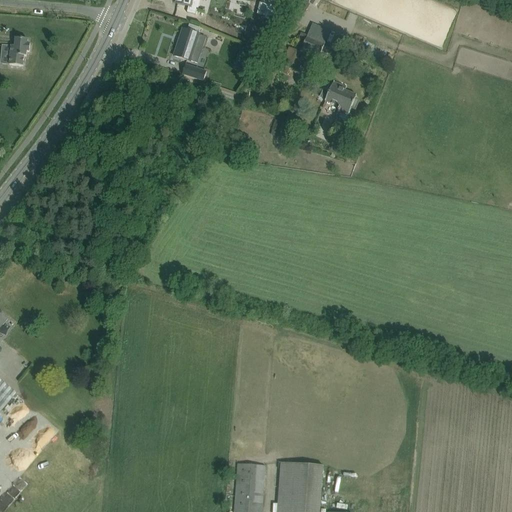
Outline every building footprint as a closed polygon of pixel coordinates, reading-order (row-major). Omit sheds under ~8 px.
[(176,0),(176,4),(183,6),(183,5),(188,7),(187,13),(195,15),(199,0),(176,0)] [(226,0),(218,0),(216,6),(234,13),(237,4),(226,0)] [(271,1),(267,17),(278,19),(285,6),(271,1)] [(319,58),(325,44),(330,32),(312,24),(301,51),(302,51),(302,50),(319,57),(318,58),(319,58)] [(178,43),(174,57),(181,59),(180,60),(182,60),(183,60),(189,62),(197,64),(206,38),(198,35),(200,28),(189,25),(187,31),(183,30),(180,37),(182,38),(179,44),(178,43)] [(9,65),(23,67),(24,57),(26,57),(27,52),(29,53),(30,45),(27,45),(28,40),(15,39),(14,47),(11,47),(9,65)] [(361,51),(365,43),(355,39),(351,47),(361,51)] [(255,53),(244,49),(240,62),(251,66),(255,53)] [(296,66),(299,60),(286,54),(284,61),(296,66)] [(185,66),(182,75),(203,82),(206,73),(206,72),(190,67),(185,66)] [(338,112),(339,112),(336,119),(345,123),(351,109),(355,111),(359,102),(355,100),(356,98),(344,93),(347,88),(334,82),(325,102),(325,103),(326,102),(339,108),(338,112)] [(0,412),(16,393),(0,379),(0,412)] [(233,511),(262,511),(266,466),(237,464),(233,511)] [(277,511),(319,511),(323,467),(280,464),(277,511)]
